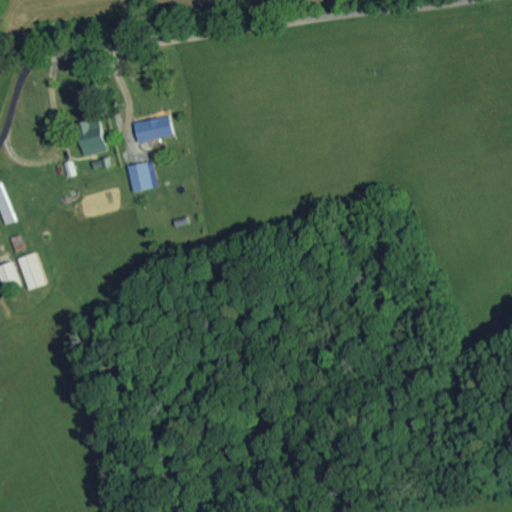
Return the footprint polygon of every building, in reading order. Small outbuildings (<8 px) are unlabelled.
[(132,122),(136,143),(172,135),(168,114),(132,122)] [(82,155),(104,151),(98,119),(76,123),(82,155)] [(157,186),(151,160),(126,166),(131,192),(157,186)] [(0,221),(1,224),(13,222),(5,181),(0,182),(0,221)] [(15,258),(26,290),(45,283),(33,252),(15,258)] [(0,284),(16,281),(12,262),(0,264),(0,284)]
